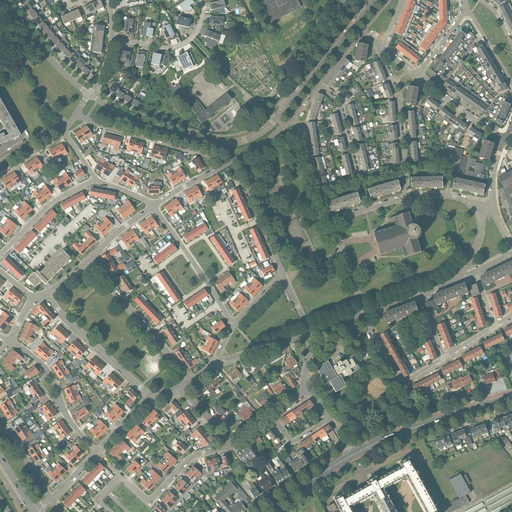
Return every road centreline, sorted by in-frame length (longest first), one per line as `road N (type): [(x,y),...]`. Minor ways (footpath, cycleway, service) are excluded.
road 1 (residential): [(373,0),(273,121),(240,141),(188,137),(89,94)]
road 2 (residential): [(228,163),(75,115)]
road 3 (residential): [(187,384),(94,254)]
road 4 (residential): [(407,197),(396,95),(382,48)]
road 5 (residential): [(152,399),(43,294)]
road 6 (residential): [(96,453),(66,414),(46,367),(10,342)]
road 7 (residential): [(233,325),(153,206)]
road 8 (residential): [(233,446),(193,457),(151,499),(121,476)]
road 9 (residential): [(317,85),(340,106),(368,209)]
road 10 (residential): [(89,94),(1,0)]
road 11 (residential): [(0,255),(48,205),(95,179)]
road 12 (residential): [(283,273),(228,163)]
road 13 (residential): [(112,40),(179,45),(199,28),(201,0)]
road 14 (primary): [(511,397),(398,434)]
